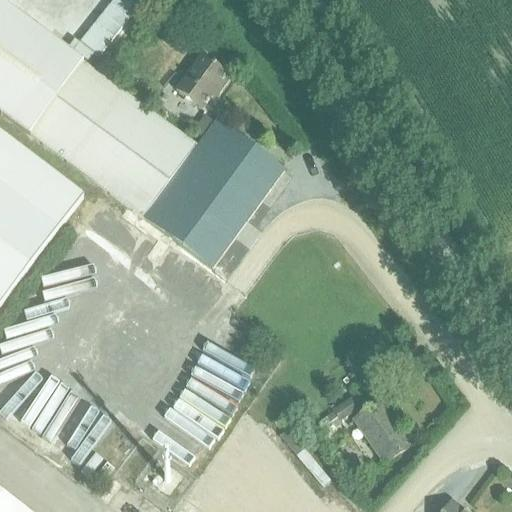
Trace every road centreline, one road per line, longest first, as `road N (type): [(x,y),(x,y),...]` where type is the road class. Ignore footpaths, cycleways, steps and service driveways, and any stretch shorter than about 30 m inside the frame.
road 1 (unclassified): [(487,319),(283,0)]
road 2 (residential): [(396,511),(439,461),(472,443),(511,453)]
